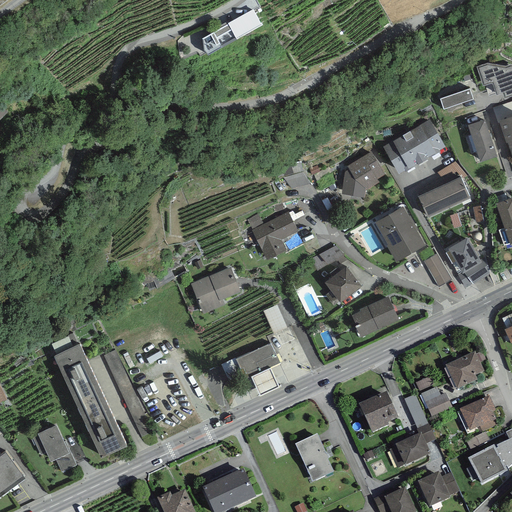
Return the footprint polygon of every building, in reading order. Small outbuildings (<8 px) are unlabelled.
[(252,8),(203,37),(204,48),(208,53),(262,23),(252,8)] [(487,63),(476,66),(483,85),(490,82),(492,83),(496,94),(502,92),(504,97),(511,94),(511,64),(510,63),(505,65),(487,63)] [(469,87),(440,97),(443,107),(472,98),(469,87)] [(511,115),(499,119),(506,142),(507,142),(511,156),(511,115)] [(430,119),(383,146),(399,172),(445,145),(430,119)] [(496,155),(484,119),(468,124),(480,160),(496,155)] [(371,150),(346,164),(348,168),(345,170),(341,193),(364,196),(365,189),(380,180),(378,177),(385,173),(371,150)] [(291,188),(309,181),(301,159),(283,166),(291,188)] [(437,172),(446,182),(460,176),(461,178),(466,175),(456,161),(437,172)] [(446,182),(418,195),(427,216),(470,197),(461,178),(460,176),(446,182)] [(511,197),(496,203),(505,228),(499,229),(504,244),(510,242),(511,244),(511,243),(511,197)] [(403,205),(375,221),(397,259),(425,243),(403,205)] [(288,211),(251,229),(267,260),(287,250),(281,239),(298,231),(288,211)] [(468,236),(448,247),(463,272),(459,274),(466,287),(489,272),(485,257),(481,259),(468,236)] [(344,253),(336,245),(311,258),(317,269),(344,253)] [(437,253),(424,260),(439,286),(452,279),(437,253)] [(346,265),(324,281),(340,302),(362,285),(346,265)] [(230,266),(191,283),(203,312),(224,303),(222,298),(240,290),(230,266)] [(361,310),(351,314),(361,336),(399,319),(388,296),(360,309),(361,310)] [(287,327),(277,304),(263,311),(273,333),(287,327)] [(271,342),(236,358),(246,378),(251,375),(270,366),(280,361),(271,342)] [(80,343),(54,355),(101,456),(127,444),(80,343)] [(117,348),(107,352),(141,435),(152,431),(117,348)] [(475,353),(445,366),(456,391),(477,381),(475,376),(484,372),(475,353)] [(270,366),(251,375),(260,394),(279,385),(270,366)] [(431,377),(415,384),(419,393),(435,385),(431,377)] [(436,387),(421,395),(425,403),(440,396),(436,387)] [(385,393),(358,406),(372,435),(389,427),(388,425),(398,420),(385,393)] [(446,394),(440,396),(425,403),(431,417),(452,408),(446,394)] [(489,397),(459,411),(460,413),(457,414),(467,434),(479,428),(481,432),(498,424),(492,412),(496,411),(489,397)] [(416,398),(407,403),(414,415),(422,411),(416,398)] [(56,424),(37,432),(38,434),(33,436),(41,453),(47,451),(51,460),(55,458),(62,471),(76,464),(65,441),(64,442),(56,424)] [(420,435),(425,445),(436,440),(429,424),(418,429),(420,435)] [(425,445),(420,435),(395,446),(395,448),(389,451),(397,468),(404,466),(404,467),(430,456),(425,445)] [(317,436),(295,446),(312,483),(333,473),(327,460),(329,459),(326,455),(317,436)] [(498,449),(496,450),(505,468),(507,467),(508,469),(511,465),(511,439),(496,447),(498,449)] [(494,447),(468,460),(481,486),(507,473),(505,468),(496,450),(494,447)] [(5,450),(0,453),(0,495),(25,477),(5,450)] [(223,480),(235,508),(256,499),(243,471),(223,480)] [(439,474),(417,483),(429,509),(450,500),(448,497),(459,492),(451,474),(441,478),(439,474)] [(227,511),(235,508),(223,480),(202,489),(212,511),(227,511)] [(384,499),(390,511),(389,511),(415,511),(405,489),(384,499)] [(158,499),(163,511),(195,511),(186,491),(172,497),(171,493),(158,499)] [(389,511),(390,511),(384,499),(382,496),(374,500),(379,511),(389,511)]
